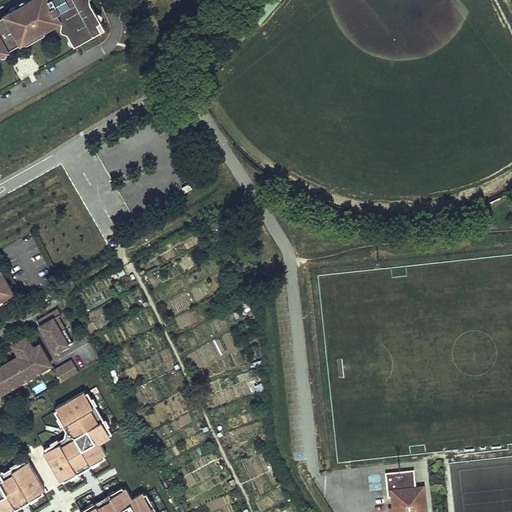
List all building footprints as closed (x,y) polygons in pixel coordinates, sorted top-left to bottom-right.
[(101,22),(89,0),(29,0),(4,15),(6,18),(0,21),(0,55),(15,47),(57,23),(57,20),(59,19),(72,43),(76,46),(87,35),(89,38),(102,30),(98,24),(101,22)] [(280,0),(247,0),(241,8),(260,24),(280,0)] [(194,187),(191,183),(183,187),(186,192),(194,187)] [(0,304),(15,296),(0,269),(0,304)] [(41,325),(43,327),(51,341),(57,351),(74,341),(68,332),(58,315),(57,315),(55,317),(53,318),(50,319),(48,321),(46,322),(44,323),(41,325)] [(28,336),(21,340),(29,354),(40,372),(52,365),(42,347),(39,348),(37,346),(34,347),(28,336)] [(17,357),(19,360),(16,361),(27,380),(40,372),(29,354),(21,340),(14,344),(20,355),(17,357)] [(16,361),(14,363),(12,360),(9,362),(3,351),(0,352),(0,362),(4,368),(15,387),(27,380),(16,361)] [(55,370),(62,382),(80,372),(73,360),(55,370)] [(0,391),(2,394),(15,387),(4,368),(0,362),(0,391)] [(46,450),(61,476),(106,450),(101,442),(114,435),(88,390),(57,408),(70,431),(68,438),(46,450)] [(106,450),(61,476),(64,481),(108,455),(106,450)] [(0,511),(44,486),(29,460),(8,472),(0,470),(0,469),(0,511)] [(414,470),(386,473),(388,497),(391,497),(392,508),(389,508),(389,511),(428,511),(426,485),(416,486),(414,470)] [(125,485),(81,510),(82,511),(158,511),(146,490),(133,498),(125,485)] [(44,486),(0,511),(9,511),(47,491),(44,486)]
